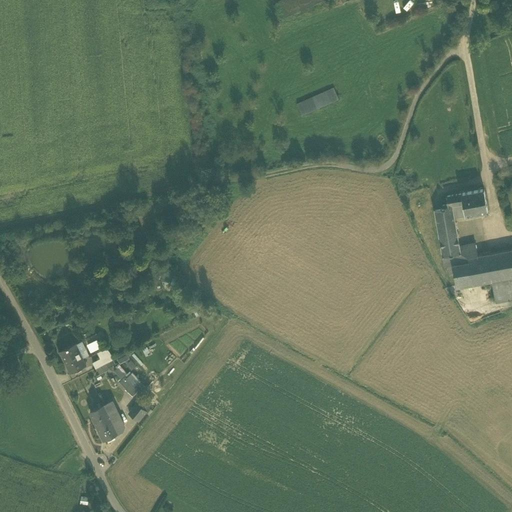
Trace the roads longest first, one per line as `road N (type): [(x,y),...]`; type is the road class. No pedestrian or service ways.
road 1 (track): [(462,45),(425,84),(395,173),(261,173),(0,232)]
road 2 (unclassified): [(0,282),(119,511)]
road 3 (unclassified): [(487,167),(462,45),(474,0)]
